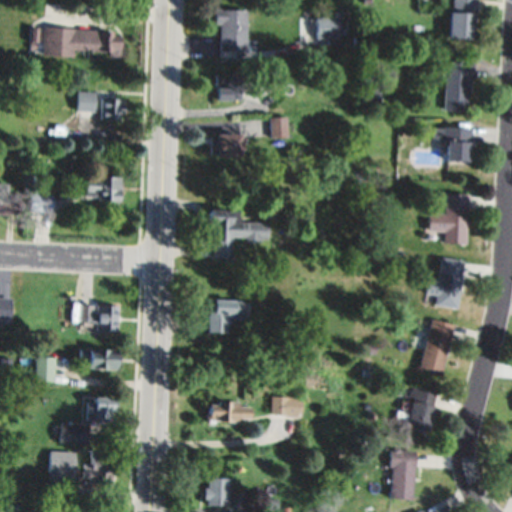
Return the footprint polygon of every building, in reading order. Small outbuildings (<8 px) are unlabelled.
[(449,0),(474,0),(474,20),(470,19),(469,39),(445,38),(446,12),(449,13),(449,0)] [(244,9),(244,49),(218,49),(218,25),(213,25),(213,9),(244,9)] [(314,17),(337,17),(336,40),(313,39),(314,17)] [(43,25),(97,29),(96,50),(71,48),(71,57),(41,55),(43,25)] [(37,26),(36,43),(28,43),(29,26),(37,26)] [(119,34),(118,56),(106,55),(106,53),(100,53),(101,29),(110,30),(110,34),(119,34)] [(441,111),(443,77),(433,76),(434,62),(454,63),(455,54),(471,55),(470,94),(465,93),(464,111),(441,111)] [(255,60),(279,59),(279,64),(286,64),(287,78),(256,80),(255,60)] [(213,74),(226,73),(226,79),(238,79),(240,99),(214,100),(213,74)] [(360,85),(379,85),(379,101),(360,101),(360,85)] [(100,97),(120,98),(120,113),(118,113),(117,121),(99,120),(100,97)] [(284,115),(286,137),(268,138),(267,117),(284,115)] [(430,126),(469,127),(468,162),(445,162),(445,140),(430,140),(430,126)] [(398,135),(399,128),(408,129),(408,136),(398,135)] [(237,134),(236,155),(215,154),(215,151),(207,151),(208,137),(214,137),(214,132),(237,134)] [(330,146),(330,138),(340,138),(340,146),(330,146)] [(84,177),(98,178),(98,174),(120,176),(119,189),(116,188),(115,202),(98,201),(98,197),(83,196),(84,177)] [(0,214),(0,182),(6,183),(6,192),(16,192),(16,213),(3,212),(2,215),(0,214)] [(61,198),(62,187),(74,188),(73,199),(61,198)] [(466,192),(464,244),(442,243),(443,230),(426,230),(427,213),(442,213),(443,192),(466,192)] [(27,209),(28,193),(50,194),(49,210),(27,209)] [(265,222),(265,238),(257,238),(257,241),(242,241),(243,237),(231,236),(230,257),(213,257),(214,242),(203,242),(204,211),(236,212),(236,221),(265,222)] [(274,233),(274,225),(283,225),(283,233),(274,233)] [(461,260),(454,307),(433,303),(434,294),(424,292),(426,278),(436,280),(439,257),(461,260)] [(0,316),(0,295),(9,296),(9,317),(0,316)] [(205,331),(206,299),(242,300),(241,318),(225,318),(224,332),(205,331)] [(116,304),(115,333),(95,332),(95,303),(116,304)] [(78,304),(93,306),(92,322),(77,321),(78,304)] [(451,323),(440,371),(418,366),(429,318),(451,323)] [(75,348),(114,350),(113,369),(84,367),(84,360),(75,360),(75,348)] [(52,356),(51,382),(32,381),(33,355),(52,356)] [(0,356),(11,357),(10,373),(0,373),(0,356)] [(408,385),(436,392),(425,434),(405,428),(411,401),(405,399),(408,385)] [(269,395),(295,396),(295,401),(300,401),(299,412),(296,412),(296,417),(268,415),(269,395)] [(84,419),(85,402),(91,402),(91,398),(111,399),(110,412),(104,412),(103,421),(84,419)] [(248,407),(247,418),(236,417),(235,421),(225,420),(225,423),(215,422),(216,420),(204,419),(205,406),(215,407),(216,399),(237,401),(236,406),(248,407)] [(56,423),(85,424),(85,442),(55,441),(56,423)] [(46,469),(46,448),(72,448),(71,470),(46,469)] [(413,449),(409,497),(387,496),(389,466),(387,466),(388,448),(413,449)] [(88,481),(88,474),(82,474),(82,460),(89,460),(89,453),(106,453),(106,467),(108,467),(108,482),(88,481)] [(224,475),(223,502),(205,502),(206,496),(200,496),(200,485),(206,485),(206,474),(224,475)] [(258,511),(258,497),(275,497),(275,511),(258,511)]
